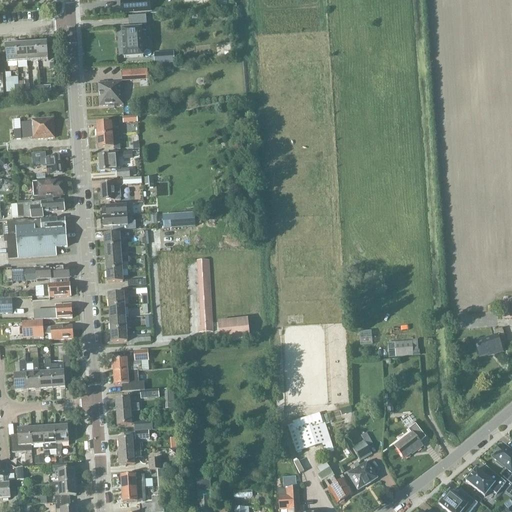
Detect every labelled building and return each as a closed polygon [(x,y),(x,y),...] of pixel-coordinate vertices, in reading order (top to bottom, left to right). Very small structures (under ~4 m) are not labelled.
[(122,2),(122,15),(151,13),(150,0),(122,2)] [(123,32),(125,60),(144,59),(143,49),(147,49),(146,39),(143,39),(142,30),(140,31),(140,27),(147,26),(146,18),(130,19),(130,28),(132,27),(132,31),(123,32)] [(31,45),(26,45),(27,62),(28,77),(36,76),(35,66),(33,66),(32,62),(37,62),(36,42),(31,42),(31,45)] [(41,42),(36,42),(37,62),(48,61),(47,43),(41,44),(41,42)] [(11,46),(5,47),(6,64),(17,63),(15,43),(11,44),(11,46)] [(20,43),(15,43),(17,63),(27,62),(26,45),(20,45),(20,43)] [(149,64),(132,64),(133,76),(149,76),(149,64)] [(20,92),(19,82),(19,77),(12,78),(12,73),(5,73),(7,93),(20,92)] [(124,105),(123,90),(122,83),(98,84),(100,107),(124,105)] [(54,139),(53,119),(31,120),(31,123),(21,123),(21,130),(14,130),(15,140),(22,139),(35,138),(35,140),(54,139)] [(97,137),(113,136),(113,129),(119,128),(119,121),(112,122),(112,124),(97,125),(97,137)] [(113,136),(97,137),(98,149),(114,149),(114,151),(120,150),(120,143),(113,143),(113,136)] [(44,166),(43,153),(32,154),(32,159),(34,159),(34,166),(44,166)] [(109,157),(99,158),(100,173),(111,172),(117,172),(118,178),(130,177),(129,169),(120,170),(119,163),(118,160),(118,154),(109,154),(109,157)] [(60,156),(46,158),(48,175),(62,174),(60,156)] [(153,178),(144,179),(145,189),(154,189),(153,178)] [(38,183),(34,183),(35,203),(63,201),(62,183),(53,184),(52,181),(38,182),(38,183)] [(121,201),(120,188),(116,189),(116,184),(101,185),(102,202),(115,201),(121,201)] [(18,205),(11,206),(12,219),(19,219),(31,218),(31,219),(43,218),(43,214),(47,213),(64,212),(63,201),(46,203),(31,204),(31,207),(25,207),(24,204),(17,204),(18,205)] [(492,205),(483,205),(484,216),(492,216),(492,205)] [(103,210),(102,212),(103,218),(104,228),(112,228),(113,232),(136,230),(135,222),(128,223),(127,206),(106,208),(104,208),(103,210)] [(162,215),(163,228),(195,226),(194,212),(162,215)] [(67,247),(65,219),(30,222),(30,221),(7,222),(8,237),(6,236),(8,259),(56,256),(56,248),(67,247)] [(105,248),(120,247),(119,236),(104,237),(105,248)] [(106,260),(121,259),(120,247),(105,248),(106,260)] [(121,259),(106,260),(107,272),(122,271),(121,264),(130,263),(129,258),(121,259)] [(209,261),(198,261),(202,327),(199,327),(199,334),(214,333),(209,261)] [(12,269),(4,269),(4,279),(12,279),(12,282),(25,282),(25,281),(44,281),(48,280),(69,279),(68,269),(44,270),(12,271),(12,269)] [(122,271),(107,272),(108,284),(126,282),(126,277),(122,278),(122,271)] [(57,285),(43,286),(44,299),(71,297),(70,284),(68,284),(68,279),(56,280),(57,285)] [(109,308),(124,307),(123,295),(108,296),(109,308)] [(14,302),(0,301),(0,310),(13,310),(14,302)] [(56,310),(34,311),(35,321),(57,320),(72,319),(71,305),(56,306),(56,310)] [(110,320),(125,319),(124,307),(109,308),(110,320)] [(111,332),(126,330),(125,319),(110,320),(111,332)] [(218,322),(220,342),(251,339),(248,319),(218,322)] [(52,328),(43,328),(43,321),(23,323),(24,338),(52,336),(53,341),(74,340),(73,326),(52,328)] [(126,330),(111,332),(112,344),(127,342),(126,330)] [(478,350),(481,358),(493,354),(493,355),(503,352),(499,342),(505,340),(502,330),(496,332),(497,336),(475,343),(478,351),(478,350)] [(372,345),(371,332),(359,333),(361,346),(372,345)] [(137,336),(138,343),(152,342),(151,335),(137,336)] [(413,342),(388,344),(389,358),(414,356),(413,342)] [(127,361),(113,362),(114,374),(140,372),(142,372),(141,363),(148,362),(147,352),(134,353),(135,363),(127,364),(127,361)] [(46,373),(39,374),(40,391),(53,390),(52,366),(51,360),(45,361),(46,373)] [(40,391),(39,374),(38,361),(33,361),(34,374),(27,375),(28,392),(40,391)] [(28,392),(27,375),(26,362),(20,362),(20,375),(14,375),(15,393),(28,392)] [(64,366),(52,366),(53,390),(66,389),(64,370),(64,366)] [(140,372),(114,374),(115,386),(123,385),(124,393),(144,392),(143,384),(141,384),(140,372)] [(312,392),(321,392),(321,377),(312,377),(312,392)] [(158,391),(141,392),(141,399),(159,398),(158,391)] [(130,400),(116,401),(117,414),(131,413),(139,412),(138,406),(130,406),(130,400)] [(332,414),(341,412),(339,405),(330,407),(332,414)] [(323,445),(326,455),(328,462),(334,460),(332,453),(334,452),(327,430),(331,429),(327,414),(312,418),(310,412),(286,419),(297,454),(323,445)] [(118,426),(132,425),(131,413),(117,414),(118,426)] [(153,431),(152,422),(134,423),(135,432),(153,431)] [(406,427),(409,431),(412,434),(395,447),(405,460),(415,452),(416,453),(423,448),(419,444),(426,439),(413,422),(406,427)] [(61,428),(55,428),(57,445),(57,452),(57,457),(62,457),(61,451),(62,451),(62,445),(69,444),(68,433),(71,433),(71,424),(61,425),(61,428)] [(55,428),(43,429),(44,446),(45,458),(49,458),(48,452),(57,452),(57,445),(55,428)] [(31,447),(44,446),(43,429),(30,430),(31,447)] [(32,453),(31,447),(30,430),(17,431),(18,436),(11,437),(12,454),(32,453)] [(149,432),(135,433),(136,441),(150,440),(149,432)] [(171,433),(172,443),(179,443),(179,432),(171,433)] [(372,455),(368,447),(373,444),(367,434),(352,442),(355,448),(353,449),(360,462),(372,455)] [(133,440),(119,441),(120,453),(134,452),(141,452),(141,445),(133,446),(133,440)] [(171,443),(170,452),(179,452),(179,444),(171,443)] [(511,455),(503,448),(502,449),(500,448),(495,455),(496,456),(494,459),(497,462),(496,464),(504,470),(505,468),(511,474),(511,455)] [(121,460),(119,460),(120,467),(121,468),(126,467),(126,466),(135,466),(134,458),(142,458),(141,452),(134,452),(120,453),(121,460)] [(161,460),(149,461),(149,471),(162,471),(161,460)] [(19,473),(27,471),(26,463),(18,465),(19,473)] [(358,463),(353,466),(356,470),(348,475),(358,492),(378,480),(367,463),(361,468),(358,463)] [(7,465),(0,464),(0,500),(10,500),(10,493),(16,493),(15,481),(9,481),(9,478),(8,478),(7,465)] [(327,464),(318,469),(321,475),(318,477),(322,482),(324,481),(330,489),(329,490),(338,505),(354,495),(345,480),(343,477),(341,478),(343,481),(339,484),(327,464)] [(52,476),(49,479),(50,486),(76,484),(75,471),(68,472),(68,465),(53,466),(54,476),(52,476)] [(486,478),(476,470),(466,483),(485,498),(491,490),(497,495),(506,484),(491,472),(486,478)] [(122,491),(136,490),(144,489),(143,477),(136,477),(121,478),(122,491)] [(300,511),(299,488),(296,488),(295,477),(283,478),(284,489),(279,490),(280,511),(288,510),(287,511),(300,511)] [(196,480),(198,511),(212,511),(212,503),(210,480),(196,480)] [(76,484),(50,486),(50,492),(53,495),(55,494),(56,505),(70,504),(70,497),(77,497),(76,484)] [(136,490),(122,491),(123,504),(137,503),(137,502),(145,501),(145,496),(144,489),(136,490)] [(461,501),(450,492),(439,506),(446,511),(463,511),(471,511),(478,504),(466,495),(461,501)] [(164,496),(152,497),(152,504),(163,504),(165,503),(164,496)]
